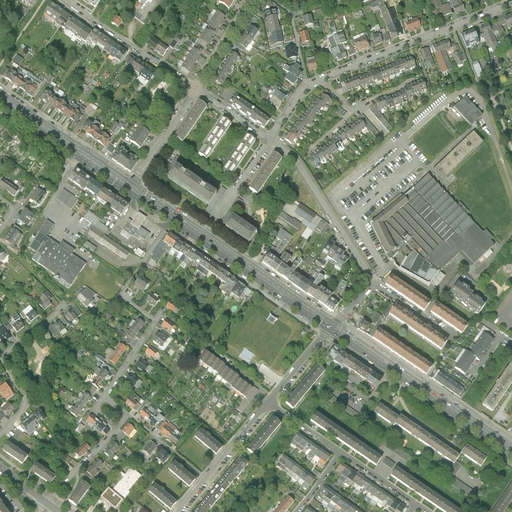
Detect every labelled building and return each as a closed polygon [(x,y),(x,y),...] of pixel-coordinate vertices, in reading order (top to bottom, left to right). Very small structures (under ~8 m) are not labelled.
[(38,0),(20,0),(33,8),(38,0)] [(161,1),(160,0),(148,0),(135,18),(148,28),(152,22),(148,18),(161,1)] [(228,10),(234,2),(230,0),(221,0),(218,4),(228,10)] [(378,9),(379,8),(385,6),(384,2),(382,0),(380,0),(376,2),(378,6),(378,9)] [(436,9),(440,7),(442,6),(439,0),(430,0),(434,10),(436,9)] [(460,12),(455,0),(450,0),(456,14),(460,12)] [(460,0),(455,0),(460,12),(464,11),(460,0)] [(263,1),(255,12),(259,15),(267,4),(263,1)] [(389,33),(391,32),(395,31),(399,29),(389,4),(385,6),(379,8),(380,10),(389,33)] [(448,4),(442,6),(440,7),(443,16),(452,13),(448,4)] [(63,13),(51,5),(44,15),(56,23),(63,13)] [(439,16),(436,9),(434,10),(430,11),(433,19),(439,16)] [(224,18),(216,12),(213,17),(221,22),(223,20),(224,18)] [(56,23),(65,29),(72,19),(63,13),(56,23)] [(310,15),(302,17),(305,26),(312,24),(312,23),(310,15)] [(118,18),(116,17),(112,23),(118,27),(122,21),(118,18)] [(221,22),(213,17),(210,22),(218,27),(220,24),(221,22)] [(249,25),(251,26),(260,32),(261,29),(255,25),(258,20),(253,17),(249,25)] [(412,21),(405,24),(408,32),(413,31),(413,32),(417,30),(416,29),(420,28),(417,18),(412,20),(412,21)] [(494,26),(490,27),(494,36),(504,32),(503,30),(502,30),(501,26),(506,24),(504,19),(504,18),(498,20),(496,22),(493,24),(494,26)] [(84,28),(72,19),(65,29),(77,38),(84,28)] [(218,27),(210,22),(208,25),(209,26),(208,27),(215,31),(217,29),(218,27)] [(329,24),(334,37),(338,35),(337,32),(338,31),(337,30),(336,30),(333,22),(332,23),(329,24)] [(483,36),(490,52),(494,50),(499,49),(496,43),(494,36),(490,27),(489,24),(480,28),(483,33),(478,35),(479,38),(483,36)] [(251,26),(248,31),(257,36),(260,32),(251,26)] [(215,31),(208,27),(205,32),(212,36),(213,35),(215,31)] [(92,33),(84,28),(77,38),(85,43),(87,40),(92,33)] [(223,32),(217,29),(215,31),(213,35),(214,36),(215,34),(220,37),(223,32)] [(87,40),(92,43),(99,33),(94,30),(92,33),(87,40)] [(308,30),(299,32),(300,36),(298,37),(300,47),(310,45),(309,40),(310,40),(308,30)] [(248,31),(245,35),(254,41),(257,36),(248,31)] [(472,31),(461,35),(466,47),(477,43),(472,31)] [(212,36),(205,32),(202,36),(209,41),(211,38),(212,36)] [(103,36),(99,33),(92,43),(96,46),(98,44),(103,36)] [(385,42),(390,40),(387,33),(386,33),(382,35),(385,42)] [(337,46),(341,44),(346,42),(343,34),(338,35),(334,37),(326,40),(329,49),(333,48),(337,46)] [(373,42),(375,46),(382,43),(379,36),(378,34),(371,37),(373,42)] [(245,35),(242,40),(251,45),(254,41),(245,35)] [(110,41),(103,36),(98,44),(105,49),(110,41)] [(209,41),(202,36),(199,41),(206,45),(208,42),(209,41)] [(360,38),(360,39),(365,51),(369,49),(366,41),(364,36),(360,38)] [(148,44),(156,49),(160,43),(153,37),(148,44)] [(358,53),(365,51),(360,39),(354,41),(356,46),(358,53)] [(248,50),(251,45),(242,40),(239,44),(246,49),(248,50)] [(116,46),(110,41),(105,49),(103,51),(110,55),(116,46)] [(206,45),(199,41),(197,45),(203,50),(205,47),(206,45)] [(449,41),(438,45),(441,52),(445,51),(451,48),(449,41)] [(155,51),(163,56),(168,49),(160,43),(156,49),(155,51)] [(295,44),(285,46),(288,60),(298,57),(295,44)] [(341,44),(337,46),(342,59),(346,58),(341,44)] [(203,50),(197,45),(194,50),(200,54),(202,52),(203,50)] [(347,51),(349,56),(355,54),(353,48),(352,45),(348,47),(350,50),(347,51)] [(110,55),(115,58),(121,49),(116,46),(110,55)] [(338,61),(342,59),(337,46),(333,48),(329,49),(333,60),(337,58),(338,61)] [(33,47),(29,53),(34,56),(38,50),(33,47)] [(428,48),(421,51),(428,69),(435,66),(428,48)] [(127,53),(121,49),(115,58),(120,62),(127,53)] [(200,54),(194,50),(191,54),(199,60),(200,57),(199,56),(200,54)] [(501,68),(494,50),(490,52),(496,70),(501,68)] [(436,54),(443,73),(452,69),(445,51),(441,52),(437,54),(436,54)] [(457,64),(463,61),(461,56),(459,52),(455,54),(453,55),(457,64)] [(232,53),(223,66),(231,71),(240,57),(232,53)] [(199,60),(191,54),(188,59),(196,64),(198,62),(199,60)] [(12,62),(14,63),(18,67),(23,59),(17,55),(12,62)] [(132,68),(138,59),(132,55),(126,64),(132,68)] [(412,57),(405,60),(409,70),(416,67),(412,57)] [(140,74),(147,65),(138,59),(132,68),(140,74)] [(196,64),(188,59),(185,64),(193,69),(194,66),(196,64)] [(315,59),(307,61),(309,70),(317,68),(315,59)] [(405,71),(409,70),(405,60),(398,62),(401,70),(404,69),(405,71)] [(478,77),(483,75),(478,60),(472,62),(478,77)] [(398,71),(401,70),(398,62),(391,65),(395,75),(399,73),(398,71)] [(193,69),(185,64),(182,68),(190,73),(192,71),(193,69)] [(302,74),(299,72),(300,69),(300,68),(300,67),(299,67),(296,64),(293,68),(292,67),(290,69),(286,66),(283,70),(290,74),(298,80),(302,74)] [(147,65),(140,74),(140,75),(150,81),(153,77),(156,72),(147,65)] [(388,78),(395,75),(391,65),(384,68),(388,78)] [(222,85),(231,71),(223,66),(215,80),(222,85)] [(1,76),(3,78),(8,70),(9,70),(6,68),(1,76)] [(382,80),(388,78),(384,68),(378,71),(382,80)] [(3,78),(8,81),(13,74),(8,70),(3,78)] [(378,71),(371,73),(374,81),(377,80),(378,82),(382,80),(378,71)] [(371,82),(374,81),(371,73),(364,76),(368,86),(372,84),(371,82)] [(18,77),(13,74),(8,81),(13,84),(18,77)] [(294,86),(298,80),(290,74),(285,80),(294,86)] [(365,87),(368,86),(364,76),(357,79),(360,86),(364,85),(365,87)] [(13,84),(18,87),(23,80),(18,77),(13,84)] [(357,77),(350,80),(354,89),(360,86),(357,79),(357,77)] [(27,83),(23,80),(18,87),(22,91),(27,83)] [(350,80),(343,83),(347,92),(354,89),(350,80)] [(416,83),(420,92),(426,89),(423,80),(416,83)] [(32,87),(27,83),(22,91),(27,94),(29,92),(32,87)] [(349,98),(347,92),(343,83),(335,86),(337,91),(340,90),(344,100),(349,98)] [(409,86),(413,95),(420,92),(416,83),(409,86)] [(32,87),(29,92),(30,93),(31,92),(33,94),(37,89),(36,89),(37,87),(34,84),(32,87)] [(260,89),(262,90),(267,93),(270,89),(263,84),(260,89)] [(269,95),(272,97),(276,91),(278,93),(280,89),(275,86),(269,95)] [(406,89),(403,90),(407,100),(411,98),(410,96),(413,95),(409,86),(405,87),(406,89)] [(266,99),(269,95),(267,93),(262,90),(260,93),(264,96),(263,97),(266,99)] [(397,95),(401,104),(405,103),(404,101),(407,100),(403,90),(400,91),(400,93),(397,95)] [(276,91),(272,97),(281,103),(285,98),(278,93),(276,91)] [(45,102),(50,95),(46,92),(45,93),(44,92),(41,97),(41,96),(39,99),(42,102),(43,101),(45,102)] [(318,97),(317,99),(325,105),(327,103),(329,104),(331,100),(322,94),(320,98),(318,97)] [(50,95),(45,102),(47,103),(50,105),(55,98),(50,95)] [(391,97),(395,107),(401,104),(397,95),(391,97)] [(277,109),(281,103),(272,97),(268,103),(277,109)] [(386,97),(383,98),(387,107),(389,106),(390,109),(395,107),(391,97),(386,99),(386,97)] [(465,97),(454,107),(471,126),(482,115),(465,97)] [(54,108),(59,101),(55,98),(50,105),(54,108)] [(232,106),(248,117),(253,110),(237,98),(232,106)] [(380,110),(387,107),(383,98),(376,101),(380,110)] [(313,101),(311,104),(319,110),(321,107),(323,109),(325,105),(317,99),(314,103),(313,101)] [(59,101),(54,108),(58,111),(63,104),(59,101)] [(199,102),(187,120),(195,126),(207,108),(199,102)] [(58,111),(63,114),(68,107),(63,104),(58,111)] [(311,104),(307,110),(315,116),(319,110),(311,104)] [(373,106),(369,109),(389,133),(393,129),(373,106)] [(73,110),(68,107),(63,114),(68,117),(73,110)] [(336,113),(344,118),(347,114),(339,109),(336,113)] [(77,113),(73,110),(68,117),(72,121),(77,113)] [(269,121),(253,110),(248,117),(264,129),(269,121)] [(307,110),(303,116),(311,122),(315,116),(307,110)] [(81,116),(77,113),(72,121),(75,122),(74,123),(77,126),(79,123),(78,122),(81,118),(80,117),(81,116)] [(383,138),(363,114),(358,118),(359,119),(366,127),(379,142),(383,138)] [(299,118),(297,121),(305,127),(307,124),(309,125),(311,122),(303,116),(300,120),(299,118)] [(223,119),(211,136),(219,142),(231,124),(223,119)] [(366,127),(359,119),(354,124),(360,132),(366,127)] [(182,144),(195,126),(187,120),(174,138),(182,144)] [(297,121),(293,127),(301,133),(305,127),(297,121)] [(83,129),(87,132),(91,127),(90,126),(91,124),(88,122),(83,129)] [(109,130),(113,133),(117,127),(119,125),(115,122),(109,130)] [(360,132),(354,124),(351,127),(349,125),(347,127),(354,135),(356,133),(357,134),(360,132)] [(86,134),(91,137),(95,130),(91,127),(87,132),(86,134)] [(140,127),(138,131),(147,137),(150,134),(140,127)] [(293,127),(289,133),(297,139),(301,133),(293,127)] [(354,135),(347,127),(344,130),(343,128),(340,131),(347,138),(349,136),(350,138),(354,135)] [(100,133),(95,130),(91,137),(95,141),(100,133)] [(138,131),(135,134),(145,141),(147,137),(138,131)] [(347,138),(340,131),(335,135),(341,143),(347,138)] [(473,132),(432,171),(442,181),(483,143),(473,132)] [(95,141),(100,144),(105,136),(100,133),(95,141)] [(289,133),(284,140),(291,144),(292,142),(294,144),(297,139),(289,133)] [(135,134),(132,138),(142,145),(145,141),(135,134)] [(341,143),(335,135),(332,138),(333,139),(330,142),(337,150),(340,147),(339,145),(341,143)] [(109,139),(105,136),(100,144),(104,147),(109,139)] [(206,159),(219,142),(211,136),(199,154),(206,159)] [(247,136),(235,153),(243,159),(255,141),(247,136)] [(140,148),(142,145),(132,138),(130,142),(134,145),(139,148),(140,148)] [(337,150),(330,142),(325,146),(332,154),(337,150)] [(106,151),(114,156),(118,151),(110,146),(106,151)] [(332,154),(325,146),(322,149),(321,147),(318,150),(324,157),(327,155),(328,157),(332,154)] [(114,156),(112,159),(131,172),(138,162),(119,149),(118,151),(114,156)] [(324,157),(318,150),(312,154),(319,162),(324,157)] [(231,176),(243,159),(235,153),(223,171),(231,176)] [(274,154),(261,172),(269,177),(282,159),(274,154)] [(319,162),(312,154),(310,157),(311,158),(308,161),(315,169),(318,166),(317,164),(319,162)] [(169,176),(175,167),(181,160),(176,156),(164,173),(169,176)] [(168,178),(188,191),(195,181),(175,167),(169,176),(168,178)] [(76,170),(69,179),(85,190),(86,189),(92,180),(76,170)] [(257,195),(269,177),(261,172),(249,189),(257,195)] [(430,283),(439,272),(459,253),(472,267),(483,256),(486,259),(493,253),(490,249),(494,245),(490,241),(493,238),(486,230),(483,233),(466,215),(468,213),(459,203),(457,205),(428,175),(413,189),(370,223),(385,255),(390,260),(398,253),(407,244),(414,252),(405,260),(399,269),(429,286),(430,283)] [(3,178),(0,182),(0,186),(7,191),(11,184),(3,178)] [(98,198),(104,189),(92,180),(86,189),(98,198)] [(216,195),(195,181),(188,191),(209,205),(216,195)] [(14,196),(19,189),(11,184),(7,191),(14,196)] [(37,187),(29,199),(38,205),(46,193),(37,187)] [(221,187),(216,195),(209,205),(205,211),(210,215),(226,191),(221,187)] [(109,207),(116,197),(104,189),(98,198),(97,199),(109,207)] [(78,200),(63,190),(57,200),(71,209),(78,200)] [(109,208),(122,216),(129,206),(116,197),(109,207),(109,208)] [(226,226),(233,217),(243,202),(238,199),(221,222),(226,226)] [(294,213),(304,220),(310,224),(316,216),(299,205),(294,213)] [(25,208),(17,219),(25,224),(28,226),(35,215),(25,208)] [(100,221),(88,212),(83,218),(96,227),(100,221)] [(292,219),(282,212),(279,217),(297,230),(301,224),(293,218),(292,219)] [(134,219),(130,225),(138,230),(142,224),(146,219),(138,213),(134,219)] [(321,220),(316,216),(310,224),(304,220),(301,224),(307,228),(301,236),(307,240),(315,228),(321,220)] [(226,226),(225,227),(248,243),(256,233),(233,217),(226,226)] [(25,224),(17,219),(15,222),(17,223),(22,226),(23,227),(25,224)] [(145,241),(150,234),(128,220),(122,229),(123,230),(120,234),(128,240),(131,236),(138,240),(140,238),(145,241)] [(326,223),(321,220),(315,228),(320,232),(326,223)] [(47,221),(28,248),(36,254),(32,260),(55,276),(54,278),(59,282),(69,289),(86,265),(72,255),(75,251),(62,242),(59,246),(46,237),(54,226),(47,221)] [(18,232),(22,226),(17,223),(13,228),(18,232)] [(23,235),(18,232),(13,228),(11,227),(3,239),(15,247),(23,235)] [(107,238),(92,228),(88,235),(102,245),(107,238)] [(293,237),(280,229),(276,239),(287,246),(293,237)] [(156,263),(168,245),(164,242),(169,235),(166,232),(151,254),(153,256),(151,259),(156,263)] [(168,245),(172,248),(178,240),(169,234),(169,235),(164,242),(168,245)] [(102,245),(125,260),(129,254),(107,238),(102,245)] [(327,255),(333,246),(335,244),(332,242),(333,241),(331,239),(322,252),(327,255)] [(172,248),(179,253),(185,245),(178,240),(172,248)] [(96,249),(86,242),(83,246),(93,253),(96,249)] [(414,252),(407,244),(398,253),(405,260),(414,252)] [(0,245),(0,261),(2,264),(10,255),(0,245)] [(183,255),(185,257),(191,249),(185,245),(179,253),(183,255)] [(327,255),(332,258),(338,249),(338,248),(336,247),(336,248),(333,246),(327,255)] [(145,254),(138,249),(135,254),(142,259),(145,254)] [(191,261),(192,260),(197,253),(191,249),(185,257),(189,260),(191,261)] [(344,253),(338,249),(332,258),(331,260),(337,264),(342,256),(344,253)] [(276,258),(269,268),(275,272),(287,254),(284,252),(279,260),(276,258)] [(192,260),(200,265),(205,259),(197,253),(192,260)] [(269,253),(262,263),(269,268),(276,258),(269,253)] [(287,254),(275,272),(281,276),(288,267),(286,265),(291,257),(287,254)] [(348,260),(342,256),(337,264),(335,266),(341,270),(348,260)] [(288,267),(281,276),(288,280),(294,271),(302,259),(298,257),(290,268),(288,267)] [(313,260),(308,257),(305,262),(309,265),(313,260)] [(201,266),(206,270),(211,263),(205,259),(200,265),(201,266)] [(209,272),(212,274),(217,267),(211,263),(206,270),(209,272)] [(206,270),(201,266),(197,271),(203,275),(206,270)] [(212,274),(219,279),(224,272),(217,267),(212,274)] [(294,271),(288,280),(293,284),(299,274),(294,271)] [(231,277),(224,272),(219,279),(223,282),(226,284),(231,277)] [(445,276),(439,272),(430,283),(436,288),(445,276)] [(299,274),(293,284),(297,287),(303,277),(299,274)] [(313,283),(306,293),(312,297),(319,287),(317,286),(324,277),(319,274),(313,283)] [(231,288),(233,286),(236,281),(231,277),(226,284),(231,288)] [(303,277),(297,287),(302,290),(308,280),(303,277)] [(385,285),(393,290),(398,282),(391,277),(385,285)] [(140,278),(134,286),(144,293),(150,284),(140,278)] [(308,280),(302,290),(306,293),(313,283),(308,280)] [(336,295),(347,283),(342,280),(332,291),(336,295)] [(247,288),(236,281),(233,286),(235,288),(231,293),(239,299),(243,294),(247,288)] [(409,289),(398,282),(393,290),(403,297),(409,289)] [(458,283),(450,295),(464,305),(467,300),(468,301),(471,296),(472,294),(468,291),(469,289),(463,285),(462,286),(458,283)] [(227,294),(231,288),(226,284),(222,290),(227,294)] [(319,287),(312,297),(318,301),(326,289),(320,285),(319,287)] [(85,287),(76,297),(86,307),(87,305),(90,308),(94,305),(91,301),(96,294),(85,287)] [(252,292),(247,288),(243,294),(248,298),(252,292)] [(326,289),(318,301),(324,305),(333,293),(326,289)] [(403,297),(413,304),(419,296),(409,289),(403,297)] [(333,293),(324,305),(333,311),(341,299),(333,293)] [(35,300),(44,310),(51,304),(42,294),(35,300)] [(151,294),(146,301),(155,307),(160,300),(151,294)] [(380,311),(383,307),(387,301),(377,294),(370,304),(373,306),(380,311)] [(430,303),(419,296),(413,304),(424,311),(430,303)] [(474,299),(471,296),(468,301),(467,300),(464,305),(478,315),(484,306),(480,303),(481,301),(476,297),(474,299)] [(171,301),(166,307),(175,313),(179,307),(171,301)] [(368,335),(373,338),(378,331),(389,314),(395,306),(390,303),(386,309),(380,318),(375,326),(368,335)] [(431,313),(441,320),(447,312),(436,304),(431,313)] [(22,313),(31,322),(39,314),(30,305),(22,313)] [(389,314),(399,322),(405,313),(395,306),(389,314)] [(77,321),(68,311),(61,318),(69,328),(77,321)] [(103,318),(109,322),(114,315),(107,311),(103,318)] [(272,316),(270,315),(269,316),(270,317),(267,320),(255,312),(233,342),(244,350),(238,358),(240,359),(247,363),(248,365),(250,363),(254,357),(264,364),(286,334),(274,325),(276,321),(277,322),(278,320),(277,320),(276,320),(273,318),(271,317),(272,316)] [(457,319),(447,312),(441,320),(452,327),(457,319)] [(415,321),(405,313),(399,322),(410,329),(415,321)] [(375,315),(370,322),(375,326),(380,318),(375,315)] [(9,323),(17,333),(25,326),(17,317),(9,323)] [(132,328),(138,332),(144,324),(138,319),(132,327),(132,328)] [(468,326),(457,319),(452,327),(462,334),(468,326)] [(66,329),(57,320),(49,328),(57,337),(66,329)] [(175,326),(166,320),(162,326),(171,332),(175,326)] [(356,329),(364,335),(370,326),(362,320),(356,329)] [(426,328),(415,321),(410,329),(420,336),(426,328)] [(7,325),(0,329),(0,337),(4,343),(15,335),(7,325)] [(481,325),(477,330),(483,334),(492,340),(496,335),(481,325)] [(127,335),(133,340),(138,332),(132,328),(129,332),(127,335)] [(305,336),(309,330),(307,328),(306,328),(301,335),(304,338),(305,337),(305,336)] [(436,335),(426,328),(420,336),(431,343),(436,335)] [(130,344),(133,340),(127,335),(124,334),(119,330),(116,334),(130,344)] [(373,338),(380,344),(386,336),(378,331),(373,338)] [(158,333),(153,340),(162,346),(166,339),(158,333)] [(480,338),(490,345),(493,341),(492,340),(483,334),(480,338)] [(447,342),(436,335),(431,343),(441,350),(447,342)] [(380,344),(388,349),(393,341),(386,336),(380,344)] [(477,342),(487,349),(490,345),(480,338),(477,342)] [(388,349),(396,354),(401,346),(393,341),(388,349)] [(475,346),(485,353),(487,349),(477,342),(475,346)] [(114,352),(121,357),(127,348),(120,344),(114,352)] [(150,346),(146,353),(154,358),(158,352),(150,346)] [(340,351),(333,346),(328,353),(330,354),(329,355),(335,359),(340,351)] [(396,354),(403,359),(409,352),(401,346),(396,354)] [(472,350),(482,357),(485,353),(475,346),(472,350)] [(469,354),(476,358),(479,361),(482,357),(472,350),(469,354)] [(198,361),(203,364),(210,355),(205,351),(198,361)] [(349,357),(340,351),(335,359),(334,361),(342,367),(343,365),(349,357)] [(109,360),(115,365),(121,357),(114,352),(109,360)] [(403,359),(411,365),(416,357),(409,352),(403,359)] [(463,355),(473,362),(476,358),(469,354),(466,352),(463,355)] [(98,363),(103,366),(107,360),(100,356),(98,355),(96,357),(98,359),(100,360),(98,363)] [(215,358),(210,355),(203,364),(208,368),(215,358)] [(460,360),(470,366),(473,362),(463,355),(460,360)] [(356,362),(349,357),(343,365),(351,371),(356,362)] [(411,365),(418,370),(424,362),(416,357),(411,365)] [(220,362),(215,358),(208,368),(213,371),(220,362)] [(152,368),(140,360),(136,366),(148,374),(152,368)] [(457,364),(467,371),(470,366),(460,360),(457,364)] [(225,365),(220,362),(213,371),(218,375),(224,367),(225,365)] [(356,362),(351,371),(361,378),(366,381),(372,373),(356,362)] [(418,370),(426,375),(431,367),(424,362),(418,370)] [(457,364),(455,368),(464,375),(467,371),(457,364)] [(317,365),(307,377),(314,383),(325,371),(317,365)] [(511,366),(510,365),(501,379),(510,385),(511,382),(511,366)] [(94,375),(104,381),(109,374),(100,367),(94,375)] [(217,376),(222,379),(229,370),(224,367),(218,375),(217,376)] [(222,379),(227,383),(234,374),(229,370),(222,379)] [(355,386),(361,378),(351,371),(345,379),(355,386)] [(382,379),(372,373),(366,381),(376,388),(382,379)] [(439,373),(434,380),(439,383),(444,376),(439,373)] [(135,378),(130,374),(126,380),(137,388),(142,382),(135,378)] [(238,377),(234,374),(227,383),(232,386),(238,378),(238,377)] [(89,382),(98,389),(104,381),(94,375),(89,382)] [(444,376),(439,383),(444,387),(449,380),(444,376)] [(307,377),(297,389),(304,395),(314,383),(307,377)] [(231,388),(236,391),(243,382),(238,378),(232,386),(231,388)] [(501,379),(492,392),(501,398),(510,385),(501,379)] [(449,380),(444,387),(448,390),(453,383),(449,380)] [(247,385),(243,382),(236,391),(241,395),(247,385)] [(12,392),(5,383),(0,386),(0,392),(4,398),(12,392)] [(453,383),(448,390),(453,393),(458,386),(453,383)] [(252,389),(247,385),(241,395),(246,398),(252,389)] [(458,386),(453,393),(458,397),(462,390),(463,389),(458,386)] [(254,387),(252,389),(246,398),(237,410),(242,413),(258,391),(254,387)] [(293,409),(304,395),(297,389),(292,395),(291,394),(289,396),(290,397),(285,403),(293,409)] [(492,412),(501,398),(492,392),(482,405),(492,412)] [(78,400),(86,406),(92,398),(85,393),(84,395),(80,393),(76,399),(78,400)] [(360,422),(363,418),(326,393),(323,397),(360,422)] [(125,403),(133,410),(138,403),(131,397),(125,403)] [(74,406),(82,412),(86,406),(78,400),(74,406)] [(15,409),(7,401),(0,407),(0,408),(7,416),(15,409)] [(395,424),(399,418),(379,405),(374,413),(394,426),(395,424)] [(69,413),(77,419),(82,412),(74,406),(69,413)] [(48,419),(39,409),(31,415),(39,426),(48,419)] [(152,415),(145,409),(140,415),(147,421),(152,415)] [(156,411),(152,415),(147,421),(155,427),(157,425),(160,421),(158,419),(161,415),(156,411)] [(310,421),(323,430),(329,422),(315,414),(310,421)] [(39,427),(30,416),(22,423),(30,434),(39,427)] [(87,422),(94,427),(99,421),(91,416),(87,422)] [(395,424),(415,437),(420,430),(400,416),(399,418),(395,424)] [(274,418),(264,430),(270,436),(281,423),(274,418)] [(101,433),(106,427),(99,421),(94,427),(101,433)] [(165,421),(163,423),(159,428),(158,429),(162,433),(169,425),(165,421)] [(342,431),(329,422),(323,430),(337,439),(342,431)] [(84,427),(81,424),(75,431),(77,432),(81,434),(82,433),(80,432),(84,427)] [(129,424),(122,432),(126,436),(128,437),(135,429),(129,424)] [(169,424),(169,425),(162,433),(161,434),(168,440),(176,430),(169,424)] [(180,433),(176,430),(168,440),(178,448),(184,441),(177,436),(180,433)] [(195,437),(206,447),(213,439),(202,430),(195,437)] [(264,430),(253,442),(260,448),(270,436),(264,430)] [(415,437),(434,451),(440,443),(420,430),(415,437)] [(337,439),(350,448),(355,440),(342,431),(337,439)] [(122,432),(116,439),(121,443),(126,436),(122,432)] [(298,446),(303,438),(298,435),(293,442),(298,446)] [(303,449),(309,442),(303,438),(298,446),(303,449)] [(223,448),(213,439),(206,447),(217,456),(223,448)] [(134,447),(127,440),(125,443),(132,449),(134,447)] [(368,449),(355,440),(350,448),(363,457),(368,449)] [(386,441),(383,446),(408,463),(411,458),(386,441)] [(114,442),(105,453),(110,458),(109,459),(111,461),(116,456),(114,454),(120,448),(114,442)] [(254,456),(260,448),(253,442),(247,450),(254,456)] [(310,452),(314,446),(309,442),(303,449),(307,452),(308,450),(310,452)] [(8,443),(3,451),(23,464),(28,456),(8,443)] [(157,448),(150,443),(143,451),(150,456),(157,448)] [(459,456),(440,443),(434,451),(454,464),(456,462),(459,456)] [(80,449),(86,455),(88,453),(87,452),(90,449),(85,444),(80,449)] [(314,457),(319,449),(314,446),(310,452),(312,453),(311,454),(314,457)] [(466,446),(461,454),(481,467),(486,460),(466,446)] [(75,454),(80,459),(83,456),(84,457),(86,455),(80,449),(75,454)] [(319,460),(325,453),(319,449),(314,457),(319,460)] [(381,458),(368,449),(363,457),(376,466),(381,458)] [(170,457),(162,451),(156,459),(164,465),(170,457)] [(325,453),(319,460),(325,464),(330,457),(325,453)] [(73,460),(67,456),(63,460),(66,463),(70,465),(73,460)] [(225,474),(234,481),(249,463),(240,456),(225,474)] [(283,456),(278,463),(283,467),(288,460),(283,456)] [(385,458),(382,463),(392,470),(395,465),(385,458)] [(55,466),(61,470),(66,463),(63,460),(60,459),(55,466)] [(98,460),(93,466),(98,471),(104,465),(98,460)] [(288,460),(283,467),(286,468),(289,470),(294,464),(288,460)] [(168,470),(179,479),(185,472),(174,462),(168,470)] [(446,476),(452,480),(453,478),(462,466),(456,462),(454,464),(446,476)] [(36,464),(31,471),(50,483),(55,476),(36,464)] [(299,468),(294,464),(289,470),(294,475),(299,468)] [(337,471),(342,474),(346,468),(341,464),(337,471)] [(98,471),(93,466),(87,472),(94,478),(99,472),(98,471)] [(141,477),(132,468),(125,476),(122,473),(118,477),(122,480),(106,499),(111,504),(112,502),(117,506),(124,498),(125,499),(130,493),(129,492),(141,477)] [(304,472),(299,468),(294,475),(299,478),(304,472)] [(342,474),(347,478),(352,472),(346,468),(342,474)] [(391,476),(404,485),(409,477),(396,468),(391,476)] [(196,480),(185,472),(179,479),(190,488),(196,480)] [(299,478),(304,482),(309,476),(304,472),(299,478)] [(347,478),(353,482),(357,475),(352,472),(347,478)] [(234,481),(225,474),(215,486),(224,493),(234,481)] [(353,482),(358,485),(363,479),(357,475),(353,482)] [(315,479),(309,476),(304,482),(310,486),(315,479)] [(423,486),(409,477),(404,485),(417,494),(423,486)] [(479,496),(453,478),(452,480),(450,484),(475,501),(479,496)] [(358,485),(363,489),(368,482),(363,479),(358,485)] [(82,482),(69,501),(76,506),(90,487),(82,482)] [(373,486),(368,482),(363,489),(369,493),(373,486)] [(149,493),(160,502),(166,494),(155,485),(149,493)] [(224,493),(215,486),(206,497),(215,504),(224,493)] [(369,493),(374,496),(379,490),(373,486),(369,493)] [(417,494),(430,503),(436,495),(423,486),(417,494)] [(320,494),(325,498),(330,491),(325,487),(320,494)] [(508,506),(511,499),(511,489),(509,487),(500,500),(508,506)] [(374,496),(380,500),(384,493),(379,490),(374,496)] [(325,498),(331,502),(336,495),(330,491),(325,498)] [(380,500),(385,504),(389,497),(384,493),(380,500)] [(177,503),(166,494),(160,502),(171,511),(177,503)] [(331,502),(336,506),(341,499),(336,495),(331,502)] [(430,503),(443,511),(449,504),(436,495),(430,503)] [(208,511),(215,504),(206,497),(198,507),(203,511),(208,511)] [(288,497),(285,501),(290,506),(294,502),(288,497)] [(385,504),(390,507),(395,501),(389,497),(385,504)] [(336,506),(341,509),(346,503),(341,499),(336,506)] [(314,500),(310,505),(316,509),(320,504),(314,500)] [(500,500),(492,511),(503,511),(508,506),(500,500)] [(285,501),(278,509),(281,511),(285,511),(290,506),(285,501)] [(390,507),(396,511),(400,504),(395,501),(390,507)] [(341,509),(344,511),(347,511),(351,507),(346,503),(341,509)]
